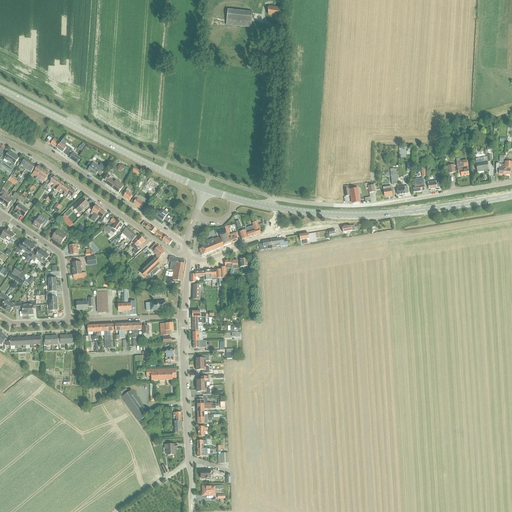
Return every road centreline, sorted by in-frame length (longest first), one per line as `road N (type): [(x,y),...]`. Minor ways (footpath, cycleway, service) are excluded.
road 1 (residential): [(272,196),(373,205),(511,182)]
road 2 (secondary): [(273,207),(368,215),(511,196)]
road 3 (secondary): [(204,189),(0,88)]
road 4 (residential): [(186,243),(63,160),(0,132)]
road 5 (residential): [(184,252),(0,137)]
road 6 (residential): [(188,257),(350,224)]
road 7 (tertiary): [(188,457),(183,316)]
road 8 (residential): [(68,321),(61,257),(2,215)]
